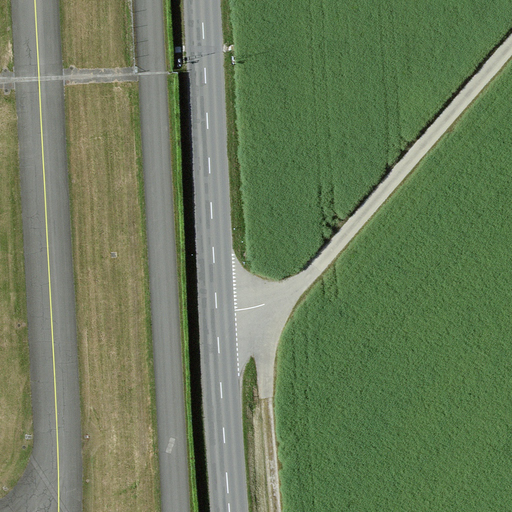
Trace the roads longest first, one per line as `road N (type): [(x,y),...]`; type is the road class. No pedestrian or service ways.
road 1 (tertiary): [(229,511),(201,0)]
road 2 (track): [(511,44),(298,285),(258,306),(216,313)]
road 3 (track): [(258,306),(275,511)]
